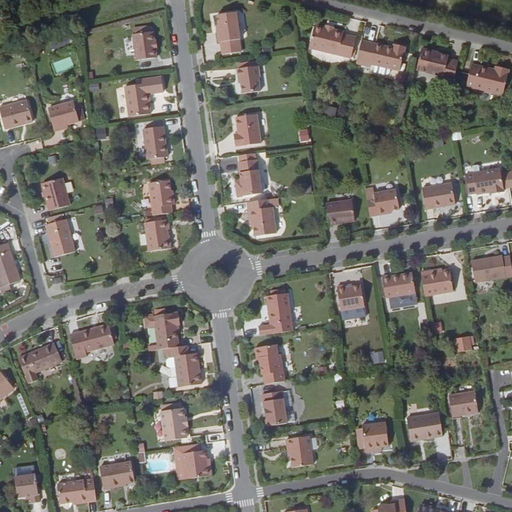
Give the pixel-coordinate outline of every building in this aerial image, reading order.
[(220,44),(221,55),(241,53),(236,14),(215,17),(218,32),(216,32),(218,44),(220,44)] [(314,28),(309,51),(318,53),(318,51),(324,52),(324,54),(328,55),(332,54),(338,55),(338,57),(349,60),(354,40),(343,37),(344,34),(314,28)] [(133,37),(136,63),(156,59),(154,34),(133,37)] [(361,42),(355,65),(369,68),(370,66),(399,73),(405,49),(394,47),(393,50),(375,46),(361,42)] [(422,50),(416,71),(442,78),(441,81),(452,83),(458,63),(448,60),(448,58),(437,55),(435,56),(433,55),(434,53),(422,50)] [(469,76),(466,88),(503,97),(510,71),(499,69),(498,72),(471,66),(469,76)] [(258,68),(237,71),(238,81),(240,81),(242,96),(259,93),(258,79),(259,79),(258,68)] [(139,87),(136,87),(125,89),(130,119),(152,116),(149,101),(147,101),(147,96),(164,93),(162,79),(138,82),(139,87)] [(2,107),(7,127),(34,120),(29,100),(2,107)] [(57,108),(62,131),(77,128),(76,123),(87,120),(83,102),(57,108)] [(335,119),(337,109),(326,107),(325,117),(335,119)] [(240,147),(261,144),(257,115),(236,118),(238,135),(234,135),(235,147),(240,146),(240,147)] [(308,129),(299,131),(301,143),(310,141),(308,129)] [(144,133),(147,162),(167,159),(163,130),(144,133)] [(256,162),(255,154),(238,156),(239,164),(256,162)] [(235,187),(237,198),(262,195),(257,162),(256,162),(239,164),(238,164),(240,181),(238,181),(239,187),(235,187)] [(474,174),(467,175),(469,195),(477,194),(477,196),(495,192),(495,194),(505,193),(501,169),(474,174)] [(42,187),(50,213),(71,207),(64,181),(42,187)] [(149,185),(152,217),(172,214),(171,206),(174,206),(173,199),(171,199),(169,182),(149,185)] [(424,188),(427,210),(456,205),(452,184),(424,188)] [(374,199),(367,200),(370,217),(378,216),(387,215),(386,212),(400,210),(397,191),(373,195),(374,199)] [(277,200),(247,204),(247,214),(249,221),(252,221),(254,238),(276,235),(272,209),(278,208),(277,200)] [(326,204),(329,226),(338,225),(337,224),(355,221),(352,200),(326,204)] [(105,215),(103,209),(96,210),(98,217),(105,215)] [(167,221),(145,225),(149,253),(171,250),(169,241),(168,241),(167,232),(169,231),(167,221)] [(47,228),(56,260),(76,255),(68,222),(47,228)] [(9,242),(0,245),(0,282),(4,293),(12,290),(10,284),(22,280),(9,242)] [(511,278),(511,268),(510,258),(502,260),(502,258),(471,263),(474,284),(511,278)] [(451,271),(421,276),(425,298),(453,293),(451,275),(451,271)] [(382,278),(385,299),(415,295),(412,278),(391,281),(390,277),(382,278)] [(345,287),(338,288),(341,313),(365,309),(361,287),(345,290),(345,287)] [(259,336),(295,331),(290,294),(274,297),(270,298),(273,325),(258,326),(259,336)] [(157,341),(158,351),(168,350),(180,348),(178,332),(180,332),(179,326),(180,326),(179,314),(167,315),(156,317),(155,317),(157,341)] [(433,333),(442,333),(442,322),(432,323),(433,333)] [(70,330),(74,354),(85,352),(84,348),(112,344),(110,324),(70,330)] [(472,335),(455,338),(457,351),(474,349),(472,335)] [(16,357),(26,383),(35,379),(33,372),(59,362),(51,342),(16,357)] [(180,348),(168,350),(169,352),(169,359),(175,358),(176,369),(179,388),(202,385),(201,373),(198,373),(197,366),(199,366),(197,354),(190,355),(189,347),(180,348)] [(264,377),(265,386),(286,383),(282,357),(279,358),(278,347),(256,350),(257,360),(260,360),(263,377),(264,377)] [(375,363),(383,361),(381,351),(372,353),(375,363)] [(176,369),(175,358),(169,359),(166,362),(166,367),(169,369),(176,369)] [(321,377),(328,376),(327,369),(320,370),(321,377)] [(0,395),(10,388),(0,375),(0,395)] [(448,396),(452,417),(459,417),(478,413),(474,391),(458,394),(448,396)] [(262,395),(267,428),(287,425),(284,399),(283,392),(262,395)] [(162,412),(166,441),(187,438),(183,409),(162,412)] [(408,419),(412,443),(443,438),(439,414),(410,419),(408,419)] [(363,430),(368,454),(378,452),(377,447),(384,446),(391,445),(386,421),(362,425),(363,430)] [(361,451),(367,450),(363,430),(358,431),(361,451)] [(309,440),(287,443),(288,452),(290,452),(293,472),(313,469),(309,440)] [(179,483),(187,481),(184,455),(203,452),(201,445),(174,448),(179,483)] [(184,455),(187,481),(209,478),(207,460),(206,452),(203,452),(184,455)] [(112,486),(126,484),(134,482),(131,462),(100,467),(104,491),(112,489),(112,486)] [(39,500),(34,472),(14,476),(17,496),(30,494),(31,501),(39,500)] [(96,502),(92,480),(56,486),(59,506),(78,503),(78,505),(96,502)] [(394,505),(388,506),(377,508),(377,511),(405,511),(405,500),(394,502),(394,505)]
